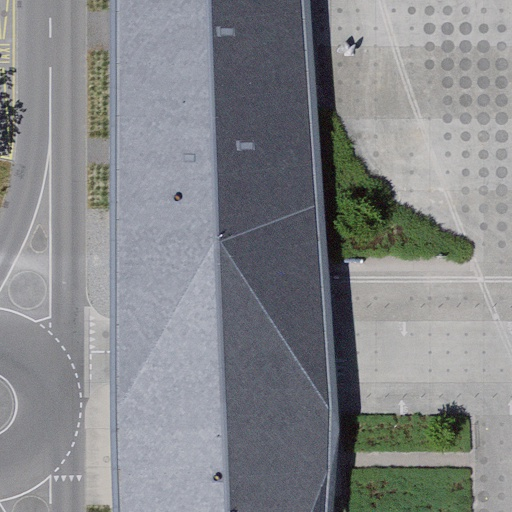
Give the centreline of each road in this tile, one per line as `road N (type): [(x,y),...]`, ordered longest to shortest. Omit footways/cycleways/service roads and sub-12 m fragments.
road 1 (unclassified): [(47,381),(68,322),(66,163),(52,71)]
road 2 (unclassified): [(52,71),(25,195),(0,255)]
